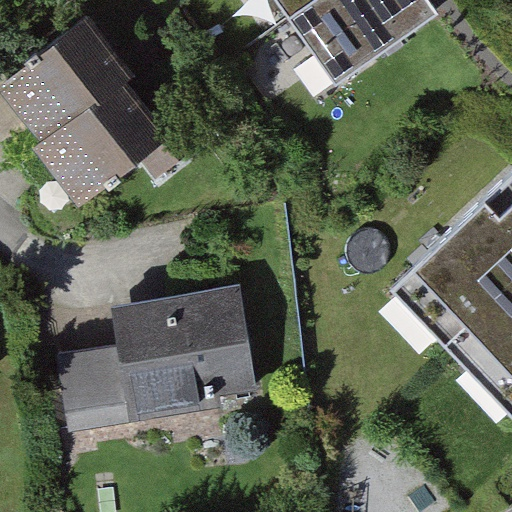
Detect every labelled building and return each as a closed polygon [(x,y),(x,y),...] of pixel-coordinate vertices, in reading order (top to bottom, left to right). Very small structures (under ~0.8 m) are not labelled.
[(320,0),(275,0),(291,21),(320,0)] [(439,14),(429,0),(320,0),(291,21),(337,86),(439,14)] [(125,80),(133,74),(90,18),(0,86),(0,91),(40,145),(125,80)] [(171,140),(125,80),(40,145),(34,150),(80,209),(171,140)] [(511,180),(392,293),(511,419),(511,180)] [(259,391),(242,288),(112,309),(118,346),(55,356),(68,434),(222,409),(220,397),(259,391)]
